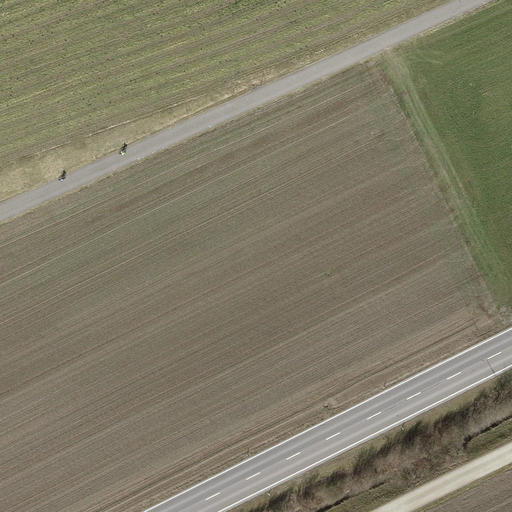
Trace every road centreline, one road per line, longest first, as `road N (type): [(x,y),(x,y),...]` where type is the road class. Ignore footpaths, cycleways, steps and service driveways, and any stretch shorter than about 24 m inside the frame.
road 1 (track): [(0,210),(472,0)]
road 2 (secondary): [(511,348),(185,511)]
road 3 (track): [(400,511),(511,456)]
